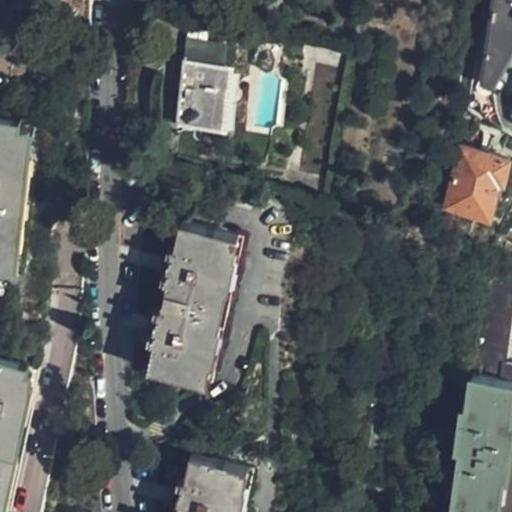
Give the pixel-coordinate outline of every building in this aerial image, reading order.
[(511,55),(511,0),(478,0),(478,2),(475,15),(464,69),(497,84),(511,55)] [(210,84),(213,46),(159,40),(157,63),(167,64),(163,111),(190,112),(193,83),(210,84)] [(0,258),(25,261),(35,129),(16,127),(17,118),(0,116),(0,258)] [(504,181),(509,160),(462,149),(449,207),(490,215),(497,181),(504,181)] [(206,384),(243,241),(192,227),(153,370),(206,384)] [(511,449),(511,365),(499,363),(511,273),(481,268),(459,432),(450,431),(448,444),(457,447),(448,511),(508,511),(511,486),(511,465),(509,465),(511,450),(511,449)] [(0,487),(29,363),(0,356),(0,487)] [(243,511),(255,471),(199,456),(184,511),(243,511)]
